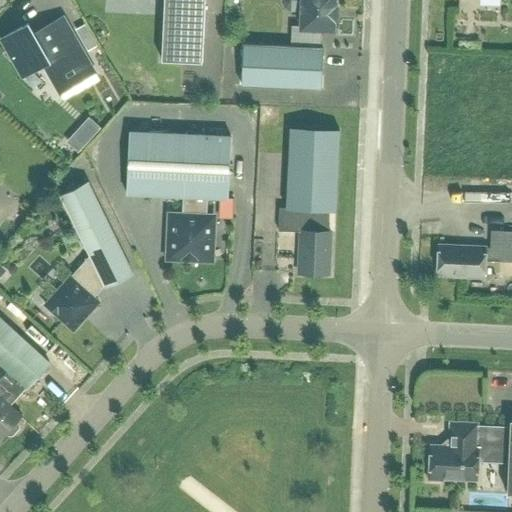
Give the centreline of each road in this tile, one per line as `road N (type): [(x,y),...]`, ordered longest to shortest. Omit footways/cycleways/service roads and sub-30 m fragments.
road 1 (unclassified): [(8,511),(145,362),(183,332),(381,331)]
road 2 (unclassified): [(393,0),(381,331)]
road 3 (unclassified): [(381,331),(373,511)]
road 4 (unclassified): [(381,331),(511,337)]
